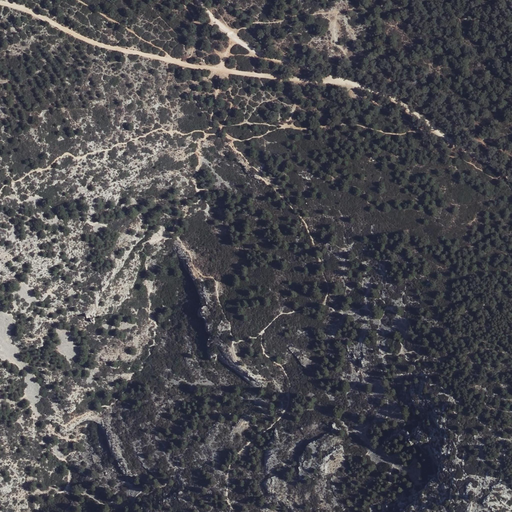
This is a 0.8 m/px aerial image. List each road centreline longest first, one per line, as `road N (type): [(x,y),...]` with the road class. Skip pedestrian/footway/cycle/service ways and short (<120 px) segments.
road 1 (track): [(0,2),(108,47),(193,66),(348,82)]
road 2 (track): [(233,37),(254,51),(374,88),(439,132)]
